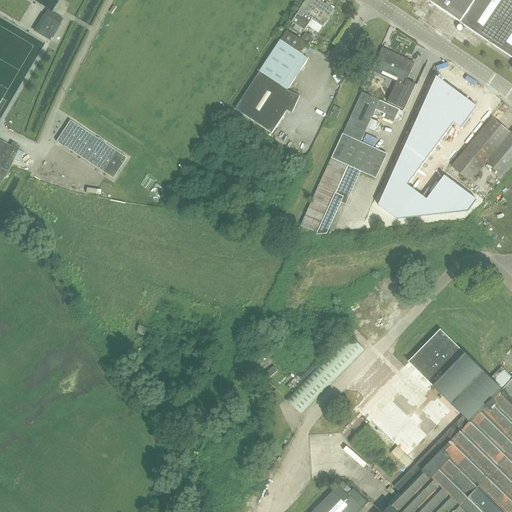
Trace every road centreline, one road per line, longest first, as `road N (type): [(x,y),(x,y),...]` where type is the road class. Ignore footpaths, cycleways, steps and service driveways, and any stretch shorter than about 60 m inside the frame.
road 1 (unknown): [(438,45),(354,231)]
road 2 (unclassified): [(511,94),(370,0)]
